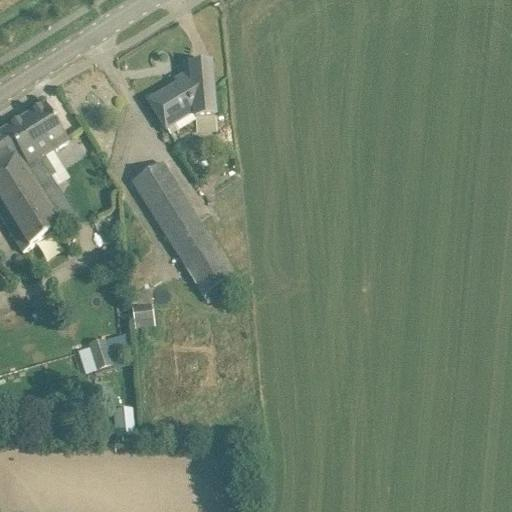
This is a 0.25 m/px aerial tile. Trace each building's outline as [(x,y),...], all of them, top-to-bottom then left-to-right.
[(216,119),(213,86),(212,66),(191,68),(192,78),(149,104),(166,133),(195,115),(195,121),(216,119)] [(69,144),(56,124),(46,107),(0,135),(0,217),(23,255),(66,228),(47,197),(55,192),(47,180),(54,176),(44,160),(69,144)] [(234,279),(162,166),(132,185),(203,298),(234,279)] [(129,296),(132,331),(155,329),(152,294),(129,296)] [(113,369),(105,341),(87,347),(95,374),(113,369)] [(135,438),(132,412),(115,413),(117,439),(135,438)]
